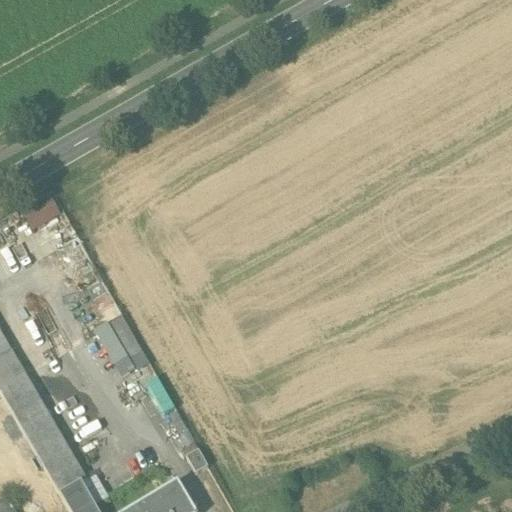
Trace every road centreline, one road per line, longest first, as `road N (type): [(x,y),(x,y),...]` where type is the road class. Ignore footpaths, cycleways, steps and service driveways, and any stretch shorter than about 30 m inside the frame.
road 1 (tertiary): [(0,188),(333,0)]
road 2 (residential): [(511,438),(348,511)]
